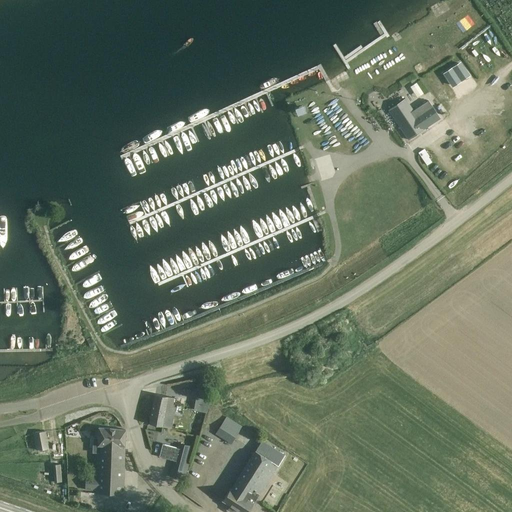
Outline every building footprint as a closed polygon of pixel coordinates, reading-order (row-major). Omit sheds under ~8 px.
[(469,76),(462,64),(452,70),(451,68),(449,69),(443,73),(451,85),(457,81),(459,80),(460,82),(469,76)] [(416,115),(405,99),(388,110),(408,140),(440,118),(431,105),(416,115)] [(423,150),(418,153),(423,160),(429,157),(424,149),(423,150)] [(197,379),(194,395),(206,397),(209,382),(197,379)] [(154,394),(151,410),(174,415),(175,407),(172,407),(174,398),(154,394)] [(151,410),(148,424),(171,428),(174,415),(151,410)] [(206,415),(196,445),(203,447),(212,417),(206,415)] [(242,427),(227,417),(215,434),(231,445),(242,427)] [(93,438),(92,452),(97,453),(98,444),(125,445),(125,430),(98,428),(98,438),(93,438)] [(47,449),(45,431),(32,433),(34,450),(47,449)] [(284,455),(262,440),(234,485),(233,484),(223,501),(240,511),(247,511),(256,499),(257,497),(251,493),(254,488),(261,493),(284,455)] [(162,444),(159,457),(174,461),(172,466),(169,475),(181,479),(184,469),(187,457),(190,446),(189,446),(178,443),(177,448),(162,444)] [(86,485),(85,490),(96,490),(96,493),(123,494),(124,454),(125,445),(98,444),(97,453),(96,485),(86,485)]
